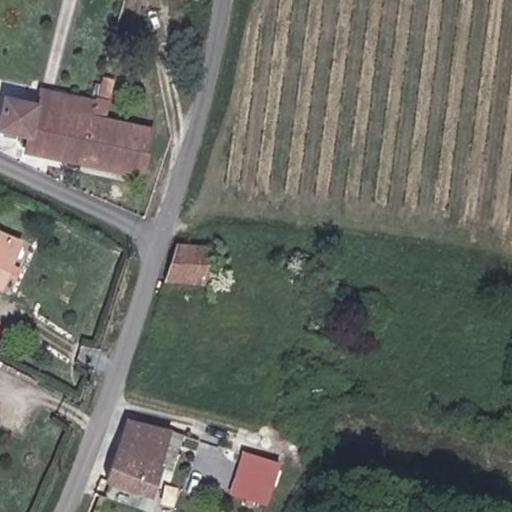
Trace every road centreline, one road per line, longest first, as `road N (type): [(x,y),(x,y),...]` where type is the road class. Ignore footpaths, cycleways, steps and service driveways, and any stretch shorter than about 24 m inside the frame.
road 1 (unclassified): [(165,233),(81,511)]
road 2 (unclassified): [(229,0),(193,164),(165,233)]
road 3 (unclassified): [(165,233),(0,154)]
